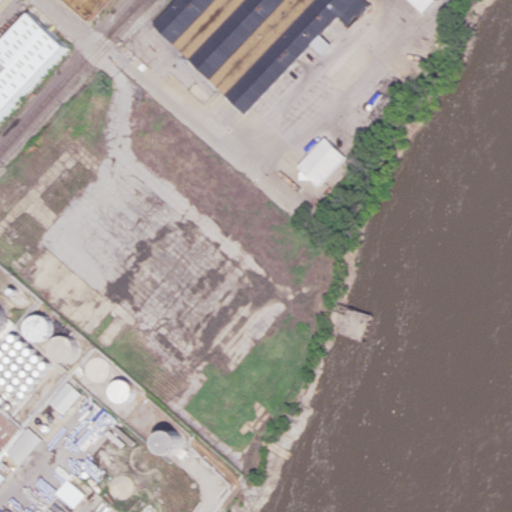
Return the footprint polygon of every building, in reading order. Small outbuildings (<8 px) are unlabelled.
[(111,0),(90,23),(66,0),(111,0)] [(420,0),(439,14),(439,0),(420,0)] [(0,41),(29,11),(69,49),(0,121),(0,41)] [(321,185),(349,156),(328,136),(300,166),(305,171),(301,175),(308,182),(313,177),(321,185)] [(64,413),(82,394),(68,381),(51,401),(64,413)] [(57,493),(75,508),(86,494),(68,479),(57,493)]
